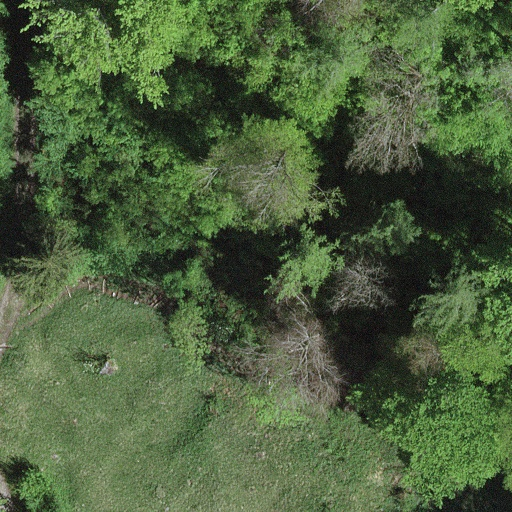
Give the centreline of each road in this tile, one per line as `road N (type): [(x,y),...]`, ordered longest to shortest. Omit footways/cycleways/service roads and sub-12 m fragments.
road 1 (track): [(30,0),(25,236),(0,338)]
road 2 (track): [(0,338),(0,477),(8,511)]
